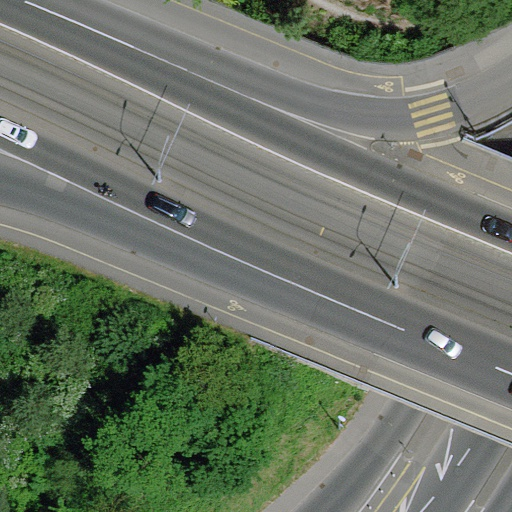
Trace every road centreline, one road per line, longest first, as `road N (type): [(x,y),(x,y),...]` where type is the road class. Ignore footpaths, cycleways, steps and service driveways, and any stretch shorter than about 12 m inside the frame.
road 1 (primary): [(126,205),(511,371)]
road 2 (primary): [(511,228),(416,189),(210,80)]
road 3 (primary): [(511,254),(329,511)]
road 4 (primary): [(511,82),(475,104),(388,122),(335,116),(210,80)]
road 5 (primary): [(210,80),(22,0)]
road 6 (primary): [(511,380),(424,511)]
road 7 (primary): [(0,127),(126,205)]
road 8 (primary): [(0,179),(126,205)]
